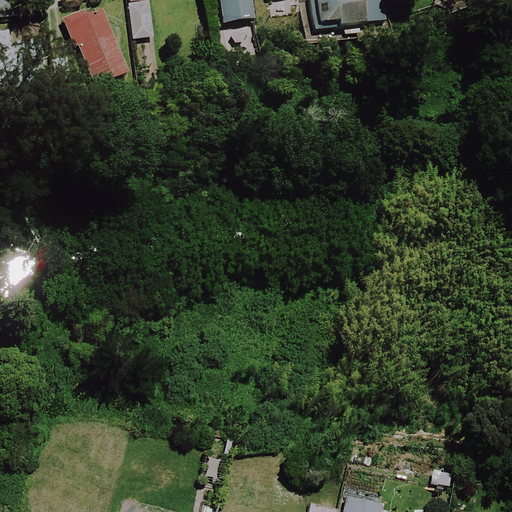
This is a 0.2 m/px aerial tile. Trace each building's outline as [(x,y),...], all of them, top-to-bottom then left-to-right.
[(251,24),(248,0),(218,0),(221,27),(251,24)] [(293,16),(290,0),(267,0),(270,19),(293,16)] [(305,0),(310,36),(355,30),(384,26),(380,0),(305,0)] [(127,78),(102,14),(64,28),(73,52),(77,51),(92,91),(127,78)] [(7,37),(0,37),(0,90),(43,85),(39,45),(9,48),(7,37)] [(332,511),(310,507),(308,511),(379,511),(379,510),(337,501),(334,511),(332,511)]
